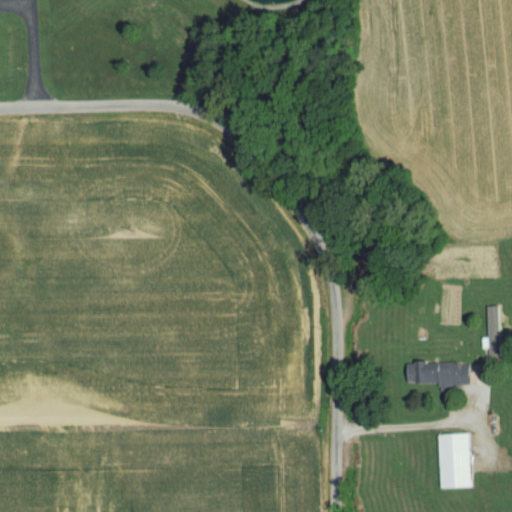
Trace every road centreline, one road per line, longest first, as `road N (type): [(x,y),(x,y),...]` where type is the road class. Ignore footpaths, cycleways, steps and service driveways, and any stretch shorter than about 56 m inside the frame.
road 1 (residential): [(315,253),(258,167),(190,110),(0,108)]
road 2 (residential): [(331,511),(332,329),(315,253)]
road 3 (residential): [(480,443),(468,425),(332,430)]
